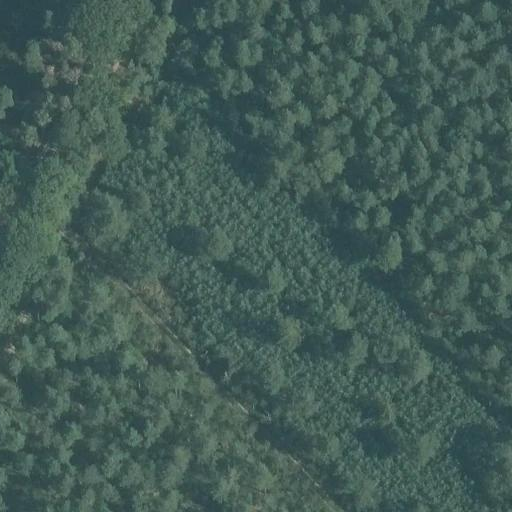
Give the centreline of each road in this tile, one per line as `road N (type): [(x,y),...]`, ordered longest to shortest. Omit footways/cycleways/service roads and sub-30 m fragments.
road 1 (track): [(31,199),(332,511)]
road 2 (track): [(142,0),(0,255)]
